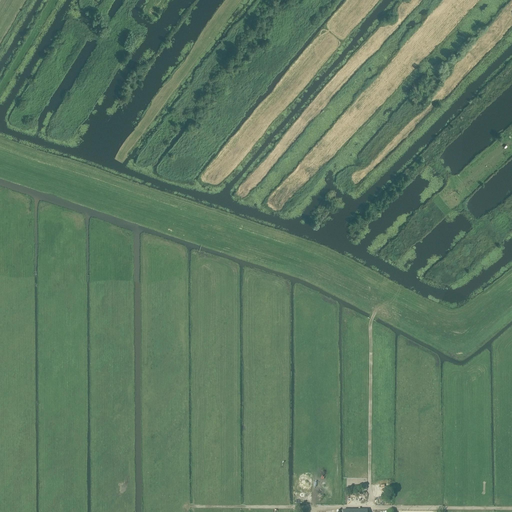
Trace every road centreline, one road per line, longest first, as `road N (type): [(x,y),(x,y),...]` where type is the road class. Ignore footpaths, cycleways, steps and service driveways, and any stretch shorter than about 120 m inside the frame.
road 1 (track): [(376,308),(369,508),(511,509)]
road 2 (track): [(185,507),(369,511)]
